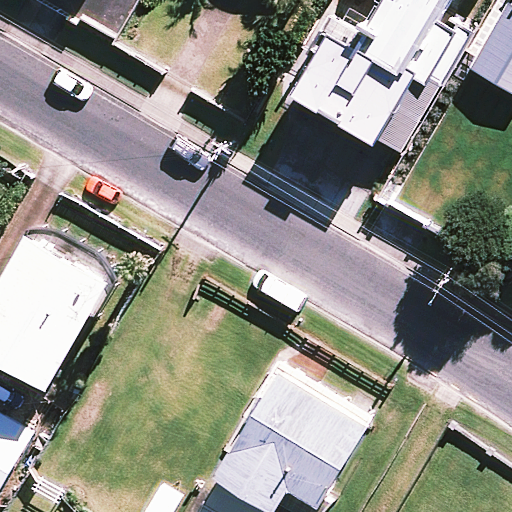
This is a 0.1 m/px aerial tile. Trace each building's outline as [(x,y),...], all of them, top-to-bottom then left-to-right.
[(392,0),(368,46),(450,90),(478,38),(448,22),(459,0),(392,0)] [(511,1),(477,68),(511,86),(511,1)] [(418,118),(375,94),(343,152),(386,176),(418,118)] [(124,276),(43,229),(0,302),(0,346),(62,383),(124,276)] [(325,511),(381,414),(286,361),(251,422),(256,425),(207,511),(277,511),(283,501),(302,511),(325,511)] [(0,492),(37,430),(0,407),(0,492)] [(175,511),(185,496),(168,485),(151,511),(175,511)]
